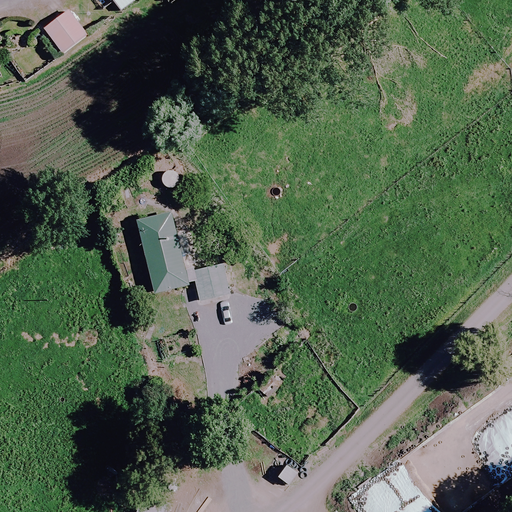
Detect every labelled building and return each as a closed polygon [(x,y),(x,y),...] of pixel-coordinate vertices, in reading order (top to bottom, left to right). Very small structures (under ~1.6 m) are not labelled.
[(140,0),(114,0),(123,12),(140,0)] [(90,37),(71,12),(46,31),(65,56),(90,37)] [(192,287),(176,214),(139,223),(156,295),(192,287)] [(231,297),(225,265),(194,271),(200,303),(231,297)] [(511,377),(499,387),(496,384),(478,398),(480,401),(462,415),(466,421),(445,436),(466,464),(472,459),(493,487),(508,476),(511,481),(511,377)] [(205,413),(201,393),(170,400),(174,420),(205,413)] [(167,511),(169,506),(144,498),(139,511),(167,511)]
